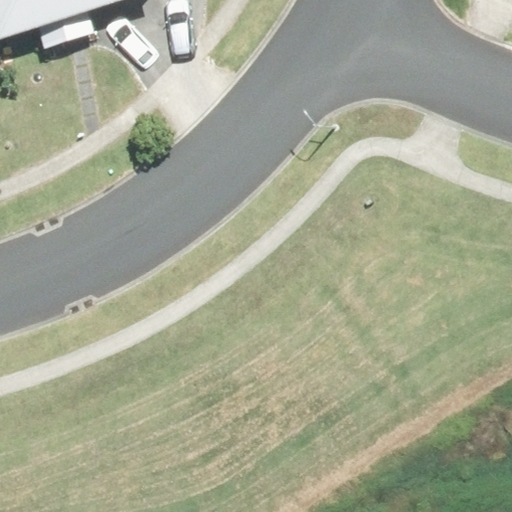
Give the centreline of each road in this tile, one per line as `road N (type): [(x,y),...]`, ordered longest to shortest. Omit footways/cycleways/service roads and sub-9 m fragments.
road 1 (residential): [(0,291),(126,235),(201,184),(272,113),(332,26)]
road 2 (residential): [(332,26),(511,91)]
